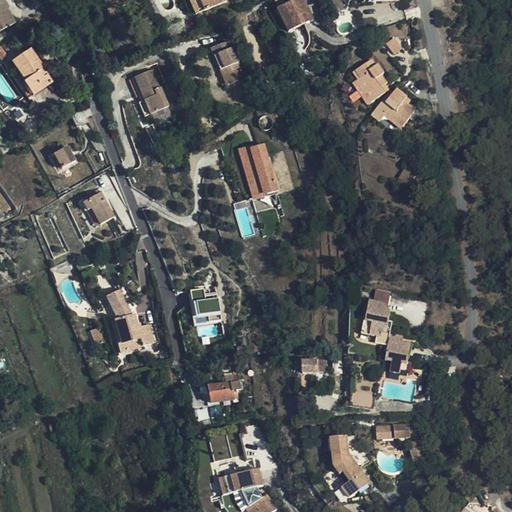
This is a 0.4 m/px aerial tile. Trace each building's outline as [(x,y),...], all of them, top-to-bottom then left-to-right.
[(0,0),(0,30),(14,22),(6,8),(8,7),(4,0),(0,0)] [(188,0),(194,15),(204,10),(199,0),(188,0)] [(226,1),(225,0),(199,0),(204,10),(226,1)] [(284,33),(301,24),(296,13),(304,9),(299,0),(291,0),(273,9),(284,33)] [(301,24),(308,21),(310,20),(309,19),(304,9),(296,13),(301,24)] [(395,38),(387,43),(393,53),(401,49),(395,38)] [(226,41),(215,46),(231,83),(241,80),(226,41)] [(231,83),(215,46),(208,48),(217,70),(221,69),(227,85),(231,83)] [(48,75),(30,49),(11,62),(25,82),(23,83),(32,96),(51,82),(47,76),(48,75)] [(356,82),(366,96),(368,95),(372,102),(386,92),(382,87),(385,85),(387,84),(381,76),(384,74),(378,65),(376,66),(372,61),(356,71),(361,79),(356,82)] [(131,75),(147,113),(164,106),(149,68),(131,75)] [(221,69),(217,70),(223,86),(227,85),(221,69)] [(141,115),(147,113),(131,75),(128,76),(137,99),(134,100),(141,115)] [(407,98),(396,90),(393,94),(390,92),(378,107),(385,114),(402,127),(415,111),(408,105),(404,102),(407,98)] [(368,95),(366,96),(363,98),(367,105),(372,102),(368,95)] [(378,107),(372,115),(379,121),(383,116),(385,114),(378,107)] [(77,127),(88,121),(82,110),(71,116),(77,127)] [(385,114),(383,116),(400,130),(402,127),(385,114)] [(265,141),(238,148),(252,198),(279,191),(265,141)] [(61,169),(75,161),(67,147),(53,155),(61,169)] [(409,184),(417,173),(407,167),(399,178),(409,184)] [(91,209),(99,225),(114,217),(100,193),(82,203),(86,212),(91,209)] [(95,227),(99,225),(91,209),(86,212),(95,227)] [(204,296),(203,289),(190,290),(193,324),(221,322),(219,294),(204,296)] [(118,319),(116,320),(123,343),(117,345),(120,353),(154,343),(149,325),(138,328),(134,315),(132,315),(122,291),(109,296),(118,319)] [(387,313),(388,306),(369,302),(363,334),(377,337),(376,344),(388,346),(385,361),(393,362),(391,373),(400,374),(402,364),(407,365),(411,344),(399,342),(400,338),(390,336),(392,328),(387,327),(390,313),(387,313)] [(123,343),(116,320),(110,322),(117,345),(123,343)] [(302,373),(317,373),(317,360),(302,361),(302,373)] [(225,384),(234,382),(233,374),(224,376),(225,384)] [(238,381),(234,382),(225,384),(208,387),(211,404),(238,399),(236,391),(240,390),(238,381)] [(350,406),(374,411),(377,396),(353,391),(350,406)] [(59,432),(56,422),(50,424),(52,434),(59,432)] [(393,426),(394,438),(411,437),(410,425),(393,426)] [(378,440),(394,438),(393,426),(377,428),(378,440)] [(210,439),(215,461),(231,457),(225,435),(210,439)] [(370,486),(360,470),(371,463),(362,451),(357,437),(348,438),(349,456),(333,468),(333,469),(335,470),(313,486),(326,507),(337,500),(334,496),(341,490),(349,502),(358,495),(359,497),(368,491),(367,489),(370,486)] [(349,456),(348,438),(331,439),(333,468),(349,456)] [(423,446),(415,448),(411,450),(414,462),(427,458),(423,446)] [(228,511),(241,501),(245,499),(240,489),(256,485),(261,484),(257,468),(218,477),(222,494),(219,494),(221,505),(225,511),(228,511)] [(245,499),(259,492),(256,485),(240,489),(245,499)] [(341,507),(349,502),(341,490),(334,496),(337,500),(341,507)] [(247,503),(260,495),(259,492),(245,499),(247,503)] [(248,504),(247,503),(244,505),(238,511),(246,507),(248,511),(268,511),(275,508),(267,494),(261,497),(248,504)] [(261,497),(260,495),(247,503),(248,504),(261,497)] [(244,505),(247,503),(245,499),(241,501),(228,511),(235,511),(238,511),(244,505)]
